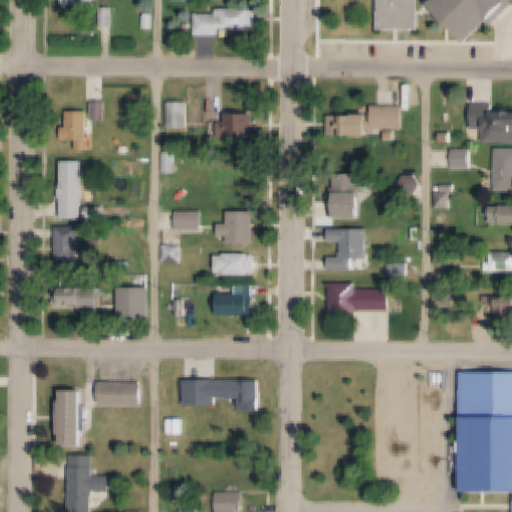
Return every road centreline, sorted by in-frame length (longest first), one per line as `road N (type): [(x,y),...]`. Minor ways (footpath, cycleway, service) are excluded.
road 1 (residential): [(291,511),(295,0)]
road 2 (residential): [(22,511),(24,0)]
road 3 (residential): [(511,71),(24,64)]
road 4 (residential): [(511,353),(26,349)]
